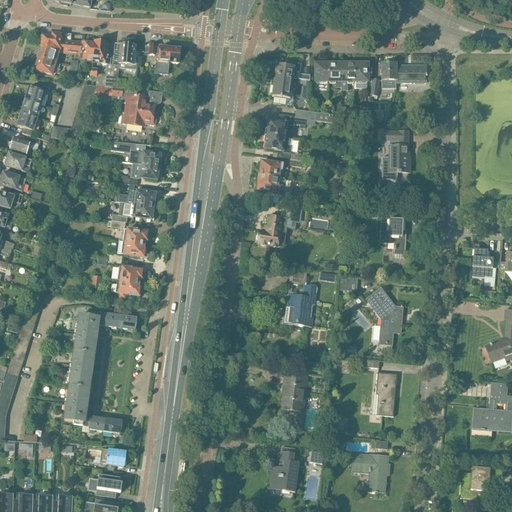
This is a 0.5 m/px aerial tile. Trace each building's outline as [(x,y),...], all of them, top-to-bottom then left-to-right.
[(53,0),(53,1),(61,2),(60,6),(68,7),(68,6),(71,6),(71,4),(83,6),(83,7),(90,8),(91,0),(53,0)] [(42,38),(42,41),(41,41),(40,47),(41,47),(41,48),(59,54),(81,56),(82,44),(65,42),(65,40),(60,40),(61,37),(52,36),(52,38),(45,37),(45,39),(42,38)] [(92,63),(94,43),(88,42),(87,45),(82,44),(81,56),(80,66),(85,66),(85,62),(92,63)] [(106,43),(99,42),(99,44),(94,43),(92,63),(99,63),(99,66),(107,67),(107,66),(112,67),(113,56),(108,55),(109,54),(106,54),(107,50),(108,50),(109,45),(107,45),(107,44),(105,44),(106,43)] [(149,46),(148,57),(154,57),(154,56),(158,57),(157,76),(168,77),(169,65),(178,66),(180,52),(157,50),(157,47),(149,46)] [(134,60),(135,48),(121,47),(119,66),(126,66),(126,71),(137,72),(137,68),(138,61),(134,60)] [(38,60),(56,65),(59,54),(41,48),(40,52),(38,52),(36,58),(38,59),(38,60)] [(56,65),(38,60),(35,72),(52,77),(53,72),(58,73),(60,66),(56,65)] [(328,83),(329,83),(328,65),(327,65),(326,64),(322,64),(321,65),(315,65),(315,83),(328,83)] [(342,83),(342,66),(335,66),(334,64),(330,64),(329,65),(328,65),(329,83),(335,83),(335,89),(341,89),(341,83),(342,83)] [(355,83),(354,65),(353,65),(352,64),(348,64),(347,66),(342,66),(342,83),(341,83),(341,89),(341,93),(348,93),(348,83),(355,83)] [(355,65),(354,65),(355,83),(355,90),(367,90),(367,66),(361,66),(360,64),(356,64),(355,65)] [(303,75),(300,75),(301,65),(294,65),(293,69),(276,66),(275,77),(293,79),(310,82),(310,76),(309,76),(309,69),(303,69),(303,75)] [(382,82),(395,82),(395,66),(381,66),(382,82)] [(396,68),(395,66),(395,82),(396,84),(426,84),(426,67),(396,68)] [(134,92),(140,93),(143,69),(137,68),(137,72),(136,79),(135,79),(134,92)] [(275,78),(272,98),(273,98),(272,104),(290,106),(292,105),(293,94),(291,94),(293,79),(275,77),(275,78)] [(380,82),(373,81),(371,96),(378,97),(380,82)] [(96,88),(84,86),(82,93),(94,96),(96,88)] [(25,103),(40,107),(44,95),(49,95),(49,89),(30,87),(29,90),(26,90),(23,97),(27,98),(25,103)] [(155,107),(157,94),(140,93),(134,92),(116,90),(112,90),(112,97),(119,97),(118,105),(120,105),(119,115),(125,115),(123,125),(143,128),(143,126),(155,127),(157,115),(154,115),(155,107)] [(94,96),(82,93),(81,99),(92,102),(94,96)] [(92,102),(81,99),(79,105),(90,109),(92,102)] [(23,110),(21,115),(37,120),(40,107),(25,103),(22,102),(20,109),(23,110)] [(90,109),(79,105),(77,111),(88,115),(90,109)] [(359,109),(357,122),(366,124),(368,110),(359,109)] [(88,115),(77,111),(75,118),(86,121),(88,115)] [(296,111),(295,120),(306,121),(326,124),(327,116),(296,111)] [(22,135),(28,137),(31,138),(37,120),(21,115),(17,127),(24,130),(22,135)] [(266,130),(265,137),(266,137),(288,140),(289,133),(293,133),(294,126),(305,128),(306,121),(295,120),(278,117),(277,124),(269,123),(268,129),(266,130)] [(86,121),(75,118),(73,124),(84,127),(86,121)] [(84,127),(73,124),(71,130),(80,143),(84,127)] [(58,141),(59,129),(53,128),(50,138),(49,140),(50,140),(58,141)] [(80,143),(71,130),(65,130),(64,141),(78,143),(80,143)] [(383,134),(383,142),(398,142),(398,134),(383,134)] [(40,141),(31,138),(28,137),(26,143),(14,139),(10,151),(26,156),(28,150),(37,152),(38,147),(40,141)] [(284,155),(283,161),(295,163),(300,164),(301,157),(290,155),(292,141),(288,140),(266,137),(265,137),(263,143),(266,145),(265,151),(274,153),(274,154),(284,155)] [(132,166),(141,167),(159,170),(161,157),(145,155),(145,149),(113,146),(112,154),(130,157),(129,166),(132,166)] [(390,148),(389,173),(397,173),(397,174),(409,174),(409,163),(408,163),(408,148),(390,148)] [(29,169),(30,167),(31,162),(9,155),(5,168),(21,173),(23,167),(29,169)] [(300,164),(295,163),(283,161),(282,167),(261,164),(259,178),(284,182),(285,171),(288,172),(288,168),(305,170),(306,165),(300,164)] [(157,183),(159,170),(141,167),(132,166),(130,180),(139,181),(157,183)] [(64,167),(61,177),(67,178),(70,169),(64,167)] [(76,169),(70,168),(68,179),(74,180),(76,169)] [(0,186),(21,193),(24,186),(25,181),(3,174),(0,183),(0,186)] [(284,182),(259,178),(257,192),(274,195),(273,196),(283,198),(291,199),(292,190),(285,189),(286,182),(284,182)] [(74,181),(66,180),(65,188),(73,189),(74,181)] [(121,186),(130,187),(131,187),(135,187),(137,188),(137,182),(121,180),(121,186)] [(116,204),(154,209),(154,203),(156,203),(157,196),(134,193),(135,187),(131,187),(130,187),(128,197),(116,195),(115,201),(116,201),(116,204)] [(15,194),(13,198),(13,199),(0,194),(0,208),(10,211),(12,204),(18,206),(22,207),(24,197),(15,194)] [(33,194),(31,199),(39,202),(41,196),(33,194)] [(291,199),(283,198),(282,207),(292,208),(298,209),(300,200),(291,199)] [(153,215),(154,209),(116,204),(116,210),(124,211),(123,218),(154,223),(155,215),(153,215)] [(298,209),(292,208),(290,219),(301,220),(302,210),(298,209)] [(363,218),(376,219),(376,210),(364,210),(363,218)] [(13,215),(12,219),(0,215),(0,229),(4,230),(4,229),(8,230),(10,225),(20,228),(23,218),(13,215)] [(260,234),(259,237),(259,236),(258,237),(257,238),(257,242),(258,243),(257,245),(258,245),(258,246),(283,250),(287,221),(269,219),(267,235),(260,234)] [(380,224),(379,245),(394,246),(393,256),(405,257),(406,233),(402,233),(403,221),(388,220),(388,224),(380,224)] [(122,244),(144,247),(145,243),(146,243),(148,234),(127,231),(125,239),(123,238),(122,244)] [(0,247),(12,251),(14,245),(2,242),(0,242),(2,235),(0,234),(0,247)] [(50,247),(59,249),(61,236),(53,234),(50,247)] [(124,249),(123,257),(144,260),(145,251),(143,251),(144,247),(122,244),(121,249),(124,249)] [(10,256),(12,251),(0,247),(0,253),(6,255),(10,256)] [(40,248),(37,257),(43,259),(46,250),(40,248)] [(464,250),(461,286),(473,287),(474,281),(481,281),(481,287),(482,279),(493,280),(494,260),(488,260),(488,252),(475,251),(464,250)] [(506,264),(500,263),(499,280),(505,280),(505,274),(511,274),(511,253),(506,253),(506,264)] [(107,261),(122,264),(123,257),(108,255),(107,261)] [(121,269),(122,264),(107,261),(100,261),(99,266),(121,269)] [(0,262),(0,269),(6,271),(6,270),(10,271),(11,266),(0,262)] [(117,282),(139,285),(139,281),(141,281),(142,272),(121,269),(120,277),(118,277),(117,282)] [(292,286),(302,287),(301,295),(297,294),(296,297),(288,296),(286,309),(289,309),(287,326),(312,329),(313,320),(308,319),(309,306),(314,306),(316,288),(305,287),(306,274),(291,274),(290,280),(292,280),(292,286)] [(93,278),(91,290),(99,291),(100,283),(109,284),(110,281),(93,278)] [(338,281),(337,292),(357,294),(357,281),(346,280),(346,282),(338,281)] [(139,285),(117,282),(116,287),(119,287),(118,296),(120,296),(119,300),(125,300),(126,297),(139,298),(140,289),(138,289),(139,285)] [(32,292),(34,286),(27,284),(25,290),(32,292)] [(380,290),(367,301),(383,321),(381,344),(392,345),(393,334),(400,335),(401,327),(397,327),(399,310),(395,310),(380,290)] [(31,300),(42,304),(45,295),(33,294),(31,300)] [(40,309),(42,304),(31,300),(29,306),(40,309)] [(27,311),(38,315),(40,309),(29,306),(27,311)] [(99,309),(98,320),(97,327),(103,327),(103,328),(117,330),(119,318),(105,316),(106,310),(99,309)] [(37,321),(38,315),(27,311),(25,317),(37,321)] [(486,347),(481,350),(486,366),(492,364),(493,363),(496,370),(508,366),(506,362),(511,359),(511,312),(505,312),(505,320),(507,320),(506,341),(486,347)] [(23,323),(35,327),(37,321),(25,317),(23,323)] [(78,318),(73,353),(93,356),(95,344),(96,343),(97,336),(96,335),(97,327),(98,320),(78,318)] [(136,320),(119,318),(117,330),(134,332),(136,320)] [(23,323),(22,328),(21,329),(33,332),(35,327),(23,323)] [(33,332),(21,329),(20,334),(31,338),(33,332)] [(31,338),(20,334),(18,341),(29,344),(31,338)] [(27,350),(29,344),(18,341),(16,346),(27,350)] [(14,352),(25,355),(27,350),(16,346),(14,352)] [(24,361),(25,355),(14,352),(13,354),(13,357),(24,361)] [(73,353),(69,388),(89,391),(90,379),(91,378),(93,368),(92,368),(93,356),(73,353)] [(22,367),(24,361),(13,357),(11,363),(22,367)] [(363,361),(362,369),(379,370),(379,362),(363,361)] [(11,363),(10,365),(9,369),(20,373),(22,367),(11,363)] [(18,379),(20,373),(9,369),(7,375),(18,379)] [(377,374),(375,397),(378,397),(381,397),(379,417),(392,418),(393,397),(391,397),(392,387),(396,388),(397,376),(377,374)] [(5,381),(16,385),(18,379),(7,375),(6,377),(5,381)] [(283,394),(281,410),(283,410),(302,413),(306,379),(286,376),(284,390),(284,392),(283,394)] [(4,387),(14,390),(16,385),(5,381),(4,387)] [(492,384),(491,395),(494,395),(492,411),(474,409),(472,431),(511,434),(511,396),(508,396),(508,391),(509,385),(492,384)] [(2,392),(13,396),(14,390),(4,387),(2,392)] [(64,423),(83,426),(83,428),(89,429),(90,420),(85,420),(86,411),(87,411),(88,403),(87,403),(89,391),(69,388),(64,423)] [(0,398),(11,402),(13,396),(2,392),(1,395),(0,397),(0,398)] [(0,404),(9,407),(11,402),(0,398),(0,404)] [(0,410),(7,413),(9,407),(0,404),(0,410)] [(90,419),(90,420),(89,429),(88,432),(103,434),(104,421),(90,419)] [(122,424),(104,421),(103,434),(120,436),(122,424)] [(5,452),(17,452),(17,442),(6,442),(5,452)] [(388,443),(373,442),(372,450),(388,451),(388,443)] [(281,449),(279,461),(278,470),(270,469),(267,492),(293,495),(296,469),(292,468),(294,451),(281,449)] [(102,451),(101,454),(100,464),(106,465),(106,466),(124,468),(126,454),(102,451)] [(311,453),(310,464),(322,464),(323,454),(311,453)] [(389,466),(387,466),(388,458),(371,456),(370,457),(353,456),(352,474),(369,475),(368,493),(385,494),(386,476),(389,476),(389,466)] [(463,474),(461,500),(477,501),(476,510),(488,511),(490,485),(491,478),(502,479),(503,471),(473,469),(473,474),(463,474)] [(99,477),(96,497),(104,498),(105,492),(118,494),(118,493),(120,494),(121,485),(119,485),(120,480),(111,478),(111,477),(103,476),(103,477),(99,477)] [(0,511),(12,511),(13,500),(13,497),(5,496),(5,495),(0,494),(0,511)] [(24,495),(17,495),(17,501),(13,500),(12,511),(32,511),(33,501),(32,501),(32,498),(24,497),(24,495)] [(51,511),(52,498),(44,498),(45,496),(37,496),(36,501),(33,501),(32,511),(51,511)] [(53,498),(52,498),(51,511),(71,511),(72,499),(64,499),(64,497),(57,496),(56,502),(52,502),(53,498)] [(103,509),(104,502),(95,501),(93,511),(117,511),(118,511),(115,510),(103,509)]
